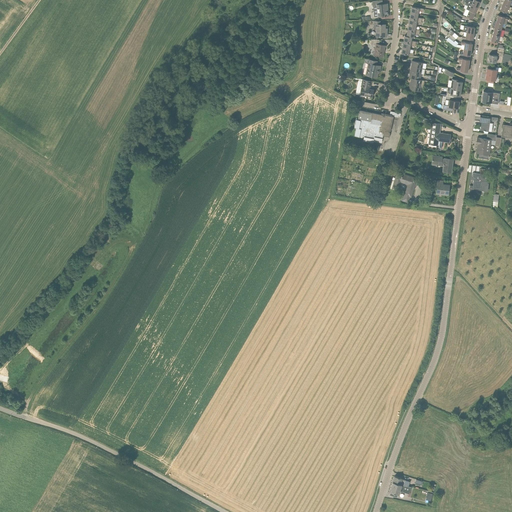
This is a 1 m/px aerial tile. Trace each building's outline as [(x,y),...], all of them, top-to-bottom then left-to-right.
[(382,0),(377,0),(372,1),(373,6),(377,6),(378,16),(388,16),(388,10),(387,10),(387,8),(388,8),(387,4),(382,4),(382,0)] [(469,10),(475,13),(477,7),(464,1),(463,3),(468,5),(466,9),(469,10)] [(500,10),(506,13),(509,6),(503,4),(500,10)] [(469,10),(466,17),(466,18),(469,19),(469,17),(472,19),(475,13),(469,10)] [(418,14),(411,12),(410,18),(421,20),(422,18),(417,17),(418,14)] [(506,24),(508,18),(498,15),(496,21),(503,23),(506,24)] [(376,36),(382,36),(387,37),(387,33),(385,32),(385,24),(380,24),(379,24),(379,21),(374,21),(374,25),(376,25),(376,36)] [(496,21),(494,28),(501,30),(503,23),(496,21)] [(416,25),(409,24),(407,30),(419,32),(420,30),(415,29),(416,25)] [(464,25),(463,29),(466,30),(466,32),(474,33),(475,27),(464,25)] [(494,28),(493,34),(499,36),(501,30),(494,28)] [(491,41),(501,43),(502,41),(498,40),(499,36),(493,34),(491,41)] [(412,37),(406,36),(405,36),(403,42),(415,44),(418,44),(418,42),(416,41),(411,40),(412,37)] [(455,47),(458,42),(455,40),(454,42),(448,38),(447,39),(446,40),(455,47)] [(374,55),(378,56),(382,57),(383,53),(383,50),(384,50),(385,45),(380,44),(379,44),(380,40),(371,39),(370,45),(375,46),(374,55)] [(463,48),(471,50),(472,43),(461,41),(461,44),(462,45),(461,48),(463,48)] [(409,52),(409,49),(402,48),(401,54),(413,56),(414,53),(409,52)] [(488,62),(496,63),(497,56),(503,57),(503,53),(497,51),(497,55),(489,54),(488,62)] [(469,59),(459,58),(458,60),(459,61),(459,64),(468,66),(469,59)] [(366,75),(372,76),(377,77),(378,73),(377,73),(378,70),(380,71),(381,65),(376,63),(377,61),(368,59),(367,64),(368,64),(366,75)] [(486,74),(496,75),(497,74),(498,71),(497,70),(495,69),(496,66),(489,65),(488,68),(488,70),(487,70),(486,70),(486,74)] [(486,82),(493,83),(494,80),(495,81),(495,80),(497,79),(497,77),(496,76),(496,75),(486,74),(485,77),(486,77),(486,78),(486,79),(486,82)] [(359,80),(362,81),(359,95),(367,96),(372,97),(374,90),(370,89),(371,81),(366,80),(362,79),(363,79),(359,78),(359,80)] [(458,80),(452,79),(450,87),(461,89),(462,82),(458,81),(458,80)] [(461,89),(450,87),(447,87),(446,96),(450,97),(452,97),(452,95),(460,96),(461,89)] [(498,104),(499,93),(483,91),(482,102),(498,104)] [(448,105),(443,105),(443,110),(451,111),(450,110),(451,107),(458,109),(459,101),(452,100),(449,99),(448,105)] [(401,113),(390,111),(389,116),(385,115),(385,116),(383,116),(383,115),(360,110),(358,119),(361,119),(360,120),(356,119),(354,128),(356,128),(354,136),(362,137),(362,136),(364,137),(363,141),(373,143),(373,141),(381,143),(383,136),(389,137),(390,133),(388,132),(388,131),(389,131),(392,116),(400,117),(401,113)] [(488,131),(489,123),(490,118),(480,117),(479,121),(482,122),(482,125),(481,125),(480,130),(488,131)] [(429,144),(439,145),(439,147),(437,147),(436,147),(436,149),(437,149),(437,150),(441,150),(441,148),(444,149),(445,141),(449,142),(450,135),(438,133),(438,130),(440,130),(440,124),(432,123),(429,144)] [(511,126),(503,125),(502,130),(501,137),(511,138),(511,126)] [(486,139),(482,138),(477,138),(476,145),(478,145),(479,153),(479,156),(488,158),(489,155),(491,140),(495,141),(496,137),(496,135),(487,133),(486,139)] [(501,138),(496,137),(495,141),(494,146),(500,146),(501,143),(503,143),(504,139),(501,138)] [(443,171),(446,172),(451,172),(453,159),(448,159),(444,158),(444,159),(442,158),(442,157),(433,156),(432,164),(443,166),(443,171)] [(479,174),(477,173),(473,173),(472,178),(474,178),(473,186),(470,186),(469,192),(474,193),(475,193),(476,190),(485,191),(486,185),(487,185),(489,172),(486,172),(486,169),(480,168),(480,171),(479,174)] [(416,179),(397,172),(392,188),(399,191),(401,183),(408,184),(405,191),(404,191),(401,200),(403,200),(408,202),(410,196),(411,196),(414,186),(412,186),(413,183),(415,183),(416,179)] [(444,194),(448,195),(449,185),(444,184),(443,184),(443,180),(434,179),(434,183),(437,184),(437,188),(436,193),(437,193),(437,191),(444,192),(444,194)] [(401,484),(404,485),(405,485),(406,483),(405,483),(406,481),(405,481),(405,480),(402,479),(403,478),(399,477),(395,476),(394,476),(393,482),(392,481),(392,482),(401,484)] [(389,494),(398,497),(398,494),(399,491),(402,492),(404,485),(401,484),(392,482),(393,482),(390,491),(390,490),(389,491),(390,491),(389,494)]
